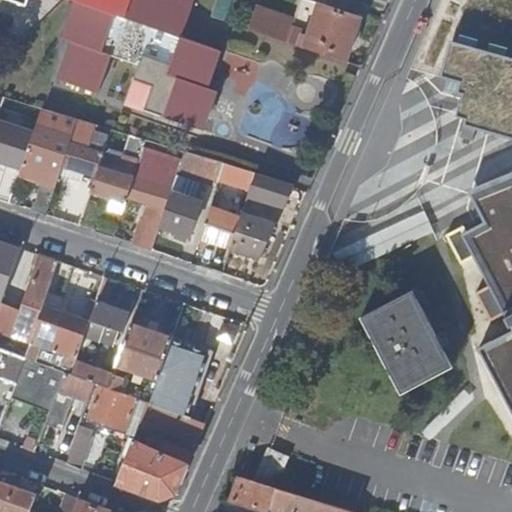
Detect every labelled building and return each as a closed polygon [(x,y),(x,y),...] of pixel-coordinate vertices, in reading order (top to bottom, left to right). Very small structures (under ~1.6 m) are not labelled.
[(129,102),(158,112),(175,65),(213,78),(223,48),(184,35),(196,0),(14,0),(26,4),(27,0),(74,0),(79,2),(66,39),(75,42),(62,79),(102,93),(115,55),(142,65),(129,102)] [(303,46),(347,61),(362,18),(321,4),(319,8),(308,42),(302,40),(301,45),(303,46)] [(259,20),(255,30),(294,43),(297,33),(259,20)] [(511,56),(454,39),(444,73),(465,79),(461,91),(468,92),(461,114),(472,117),(470,123),(511,135),(511,56)] [(175,65),(158,112),(205,128),(221,81),(213,78),(175,65)] [(75,128),(78,119),(42,108),(39,117),(34,132),(24,162),(38,167),(60,174),(63,165),(70,144),(55,140),(61,124),(75,128)] [(107,142),(111,129),(78,119),(75,128),(71,142),(104,152),(107,142)] [(0,154),(24,162),(34,132),(0,121),(0,154)] [(71,142),(75,128),(61,124),(55,140),(70,144),(71,142)] [(143,153),(147,140),(111,129),(107,142),(143,153)] [(182,164),(186,152),(147,140),(143,153),(182,164)] [(102,156),(104,152),(71,142),(70,144),(63,165),(96,176),(99,167),(102,156)] [(219,180),(225,164),(186,152),(182,164),(178,175),(218,187),(220,180),(219,180)] [(105,169),(108,158),(102,156),(99,167),(105,169)] [(135,178),(138,168),(108,158),(105,169),(99,167),(96,176),(91,191),(126,202),(128,197),(135,178)] [(251,190),(256,174),(225,164),(219,180),(220,180),(251,190)] [(14,193),(21,171),(8,167),(0,188),(14,193)] [(58,182),(60,174),(38,167),(36,175),(58,182)] [(285,208),(295,186),(256,174),(251,190),(249,196),(285,208)] [(511,328),(511,176),(467,194),(484,225),(460,238),(509,330),(511,328)] [(172,192),(173,190),(135,178),(128,197),(160,208),(157,221),(146,217),(137,245),(153,250),(161,227),(172,192)] [(35,210),(48,215),(56,189),(43,185),(35,210)] [(79,225),(91,191),(78,187),(66,221),(79,225)] [(202,202),(172,192),(161,227),(190,237),(202,202)] [(98,232),(115,237),(123,212),(111,208),(105,212),(98,232)] [(208,239),(232,247),(242,218),(220,210),(211,208),(199,244),(205,246),(208,239)] [(263,258),(277,225),(243,214),(242,218),(232,247),(263,258)] [(41,316),(60,261),(44,256),(37,276),(26,308),(21,307),(24,295),(8,289),(2,306),(39,319),(41,316)] [(402,392),(453,365),(413,289),(362,316),(402,392)] [(124,333),(131,313),(97,301),(90,323),(86,334),(85,335),(101,341),(107,327),(124,333)] [(31,343),(39,319),(2,306),(0,312),(0,336),(4,338),(6,334),(31,343)] [(65,372),(72,374),(77,361),(78,357),(83,341),(85,335),(86,334),(54,323),(55,320),(41,316),(39,319),(31,343),(28,351),(65,364),(62,371),(65,372)] [(152,378),(159,381),(172,343),(174,338),(132,323),(122,354),(120,360),(118,366),(152,378)] [(479,347),(511,408),(511,328),(509,330),(479,347)] [(172,343),(159,381),(195,393),(208,356),(172,343)] [(0,379),(0,378),(6,381),(8,375),(19,380),(27,358),(26,357),(0,348),(0,379)] [(62,371),(27,358),(19,380),(13,397),(50,411),(52,407),(65,372),(62,371)] [(96,384),(101,385),(110,389),(115,374),(77,361),(72,374),(96,384)] [(50,411),(45,424),(59,429),(66,409),(72,394),(83,398),(80,406),(87,409),(96,384),(72,374),(65,372),(52,407),(50,411)] [(167,410),(185,416),(191,396),(158,384),(154,398),(152,403),(152,404),(167,410)] [(125,434),(138,399),(110,389),(101,385),(88,420),(125,434)] [(0,411),(7,414),(9,407),(12,399),(6,397),(5,400),(0,398),(0,411)] [(197,444),(206,424),(196,420),(191,418),(185,416),(167,410),(152,404),(148,402),(140,423),(197,444)] [(22,448),(35,453),(45,425),(32,421),(22,448)] [(67,465),(79,469),(92,436),(78,431),(67,465)] [(175,495),(193,455),(161,442),(157,451),(140,443),(143,438),(135,435),(117,483),(161,500),(175,495)] [(255,480),(276,486),(289,455),(271,448),(269,447),(255,480)] [(255,480),(240,475),(232,498),(276,511),(282,511),(283,509),(290,511),(358,511),(276,486),(255,480)] [(31,511),(38,495),(0,480),(0,511),(31,511)] [(47,511),(52,500),(38,495),(31,511),(47,511)] [(74,511),(79,499),(68,495),(60,511),(74,511)] [(112,511),(79,499),(74,511),(112,511)]
